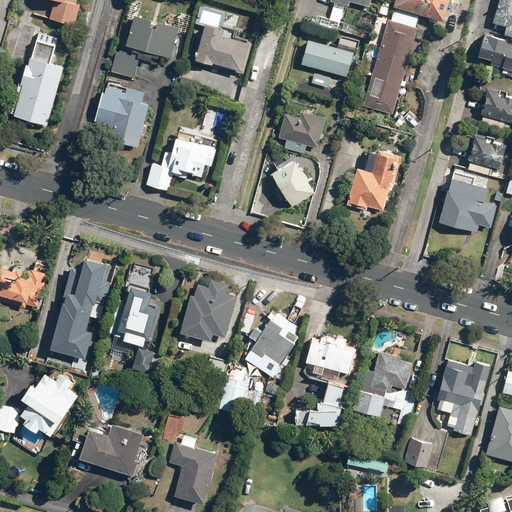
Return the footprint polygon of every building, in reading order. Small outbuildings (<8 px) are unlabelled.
[(46,0),(53,2),(48,20),(73,27),(79,6),(75,5),(76,1),(74,0),(46,0)] [(392,0),(391,8),(441,21),(446,0),(392,0)] [(511,37),(511,0),(496,0),(491,23),(504,27),(502,35),(511,37)] [(168,59),(177,29),(130,17),(129,20),(128,20),(119,52),(115,50),(109,72),(133,78),(138,60),(149,62),(150,59),(156,61),(157,56),(168,59)] [(416,27),(387,19),(363,107),(392,115),(416,27)] [(221,32),(203,27),(193,62),(211,67),(211,64),(239,72),(247,44),(220,37),(221,32)] [(511,48),(502,46),(503,40),(481,35),(475,56),(490,60),(489,63),(503,67),(501,72),(511,75),(511,48)] [(46,127),(61,69),(49,66),(54,46),(35,41),(30,61),(28,60),(13,118),(46,127)] [(353,53),(306,41),(300,65),(346,78),(353,53)] [(138,142),(147,105),(141,104),(144,93),(126,89),(125,94),(105,89),(103,94),(100,93),(93,121),(109,125),(107,134),(138,142)] [(511,101),(485,94),(478,119),(504,127),(506,121),(511,122),(511,101)] [(284,115),(278,138),(285,140),(283,148),(303,153),(305,145),(317,148),(325,119),(299,112),(297,118),(284,115)] [(175,140),(173,140),(169,154),(164,153),(160,167),(200,178),(203,165),(209,167),(216,141),(178,131),(175,140)] [(497,168),(499,169),(505,144),(492,141),(493,138),(472,132),(470,139),(471,140),(466,160),(469,161),(467,167),(496,174),(497,168)] [(381,210),(395,155),(376,150),(370,172),(354,168),(345,205),(365,210),(366,206),(381,210)] [(291,160),(269,175),(277,188),(273,190),(281,201),(284,198),(290,208),(313,193),(309,187),(313,184),(308,176),(305,178),(300,170),(299,171),(291,160)] [(445,188),(437,223),(475,232),(485,192),(448,183),(446,189),(445,188)] [(49,351),(85,360),(92,334),(86,332),(90,316),(101,319),(111,283),(106,281),(111,265),(85,258),(82,270),(71,267),(49,351)] [(154,268),(131,262),(120,300),(123,301),(110,348),(133,355),(130,368),(146,372),(152,351),(139,347),(142,338),(145,339),(154,308),(145,305),(153,278),(151,277),(154,268)] [(45,282),(0,269),(0,301),(24,309),(25,305),(37,308),(45,282)] [(206,287),(195,284),(192,296),(188,295),(177,333),(209,342),(211,334),(223,337),(235,295),(224,292),(226,284),(208,279),(206,287)] [(271,377),(295,336),(285,330),(290,322),(274,312),(273,314),(269,312),(265,317),(267,318),(260,331),(253,327),(247,337),(254,341),(243,360),(271,377)] [(317,341),(308,339),(302,362),(347,374),(353,351),(342,348),(344,339),(319,333),(317,341)] [(222,381),(229,353),(210,348),(203,376),(222,381)] [(399,357),(377,351),(372,371),(363,368),(351,410),(379,418),(383,405),(402,410),(398,424),(407,427),(416,394),(403,390),(411,363),(398,360),(399,357)] [(469,436),(485,380),(444,368),(435,399),(438,400),(435,409),(450,413),(446,426),(453,428),(452,431),(469,436)] [(511,396),(511,371),(506,370),(500,393),(511,396)] [(25,404),(18,415),(17,414),(18,407),(0,403),(0,429),(13,433),(14,426),(16,426),(19,415),(23,419),(20,423),(33,432),(36,429),(47,437),(76,396),(67,389),(71,383),(58,374),(53,380),(43,374),(33,388),(27,384),(16,398),(25,404)] [(314,410),(292,411),(292,427),(337,425),(337,420),(335,419),(339,409),(341,402),(337,401),(341,387),(325,382),(321,399),(318,399),(317,402),(314,402),(314,410)] [(244,390),(224,384),(218,408),(238,413),(244,390)] [(511,410),(497,406),(484,454),(511,461),(511,410)] [(86,429),(76,458),(132,476),(136,462),(139,463),(145,460),(147,454),(145,449),(138,447),(142,435),(110,424),(106,436),(86,429)] [(201,504),(215,453),(192,447),(194,439),(182,435),(180,444),(174,442),(168,463),(181,466),(173,496),(201,504)] [(432,444),(410,437),(403,462),(425,469),(432,444)] [(511,511),(511,497),(503,499),(504,504),(500,505),(498,501),(483,506),(484,510),(478,511),(511,511)]
